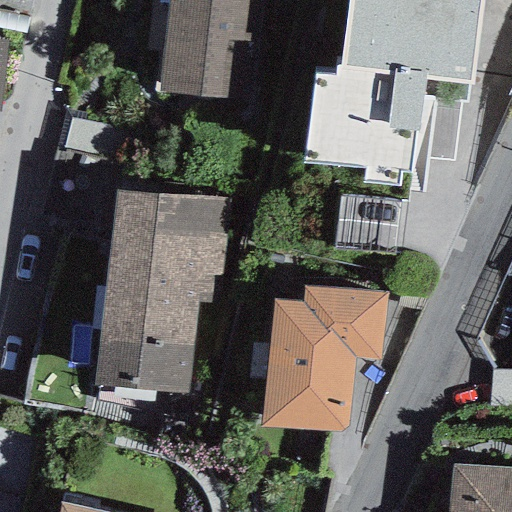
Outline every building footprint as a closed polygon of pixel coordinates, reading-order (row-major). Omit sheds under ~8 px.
[(250,97),(261,0),(169,0),(159,87),(250,97)] [(365,179),(399,183),(400,169),(410,170),(422,72),(471,78),(480,0),(350,0),(343,61),(337,60),(335,72),(316,70),(306,157),(366,164),(365,179)] [(228,198),(113,187),(94,381),(187,390),(196,301),(218,303),(228,198)] [(301,299),(273,297),(260,423),(345,431),(354,356),(378,358),(385,291),(302,283),(301,299)] [(511,511),(511,468),(450,463),(445,511),(511,511)] [(106,511),(59,501),(55,511),(106,511)]
